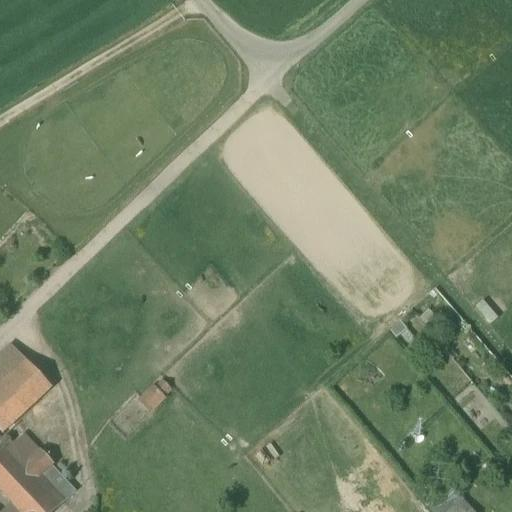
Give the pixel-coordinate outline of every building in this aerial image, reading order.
[(397,347),(417,332),(411,324),(391,340),(397,347)] [(11,352),(0,361),(0,436),(2,439),(50,393),(11,352)] [(153,393),(141,405),(151,414),(163,402),(162,402),(169,395),(161,386),(154,393),(153,393)] [(66,411),(54,396),(52,398),(64,413),(66,411)] [(21,440),(0,459),(0,494),(10,505),(49,469),(21,440)] [(368,468),(348,484),(356,495),(376,479),(368,468)] [(49,469),(10,505),(12,507),(16,511),(58,511),(75,497),(49,469)] [(464,511),(455,503),(445,511),(464,511)]
